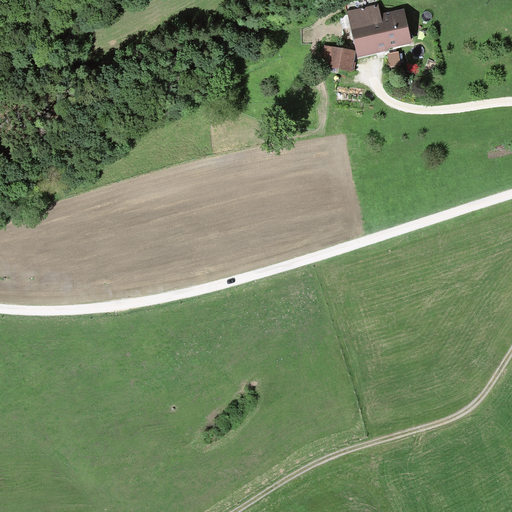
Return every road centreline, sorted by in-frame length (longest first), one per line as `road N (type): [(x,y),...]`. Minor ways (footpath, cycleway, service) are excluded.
road 1 (track): [(0,308),(64,310),(177,294),(511,193)]
road 2 (track): [(234,511),(316,463),(468,409),(511,349)]
road 3 (track): [(0,58),(100,70),(197,46)]
road 4 (track): [(359,68),(381,96),(405,108),(511,101)]
